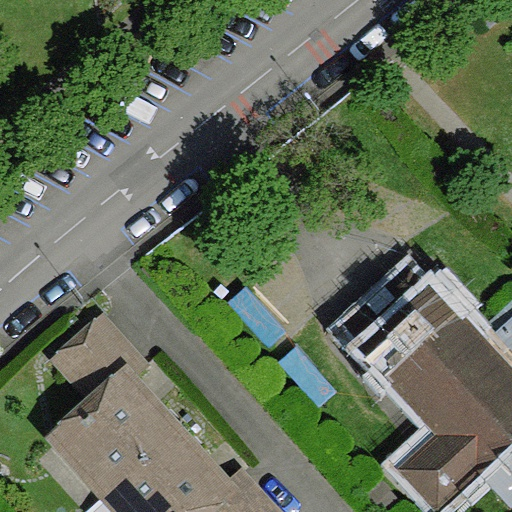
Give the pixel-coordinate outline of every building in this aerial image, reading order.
[(371,351),(431,295),(410,272),(349,327),(371,351)] [(511,377),(433,292),(431,295),(371,351),(368,354),(446,439),(406,473),(439,510),(482,472),(511,446),(511,377)] [(99,408),(128,383),(146,368),(106,321),(59,362),(99,408)] [(511,347),(511,376),(511,377),(511,446),(482,472),(511,505),(511,503),(511,326),(502,336),(511,347)] [(99,408),(63,441),(111,496),(184,430),(161,405),(154,411),(128,383),(99,408)] [(208,457),(184,430),(111,496),(124,511),(204,511),(226,492),(200,464),(208,457)] [(275,511),(243,476),(226,492),(204,511),(275,511)]
